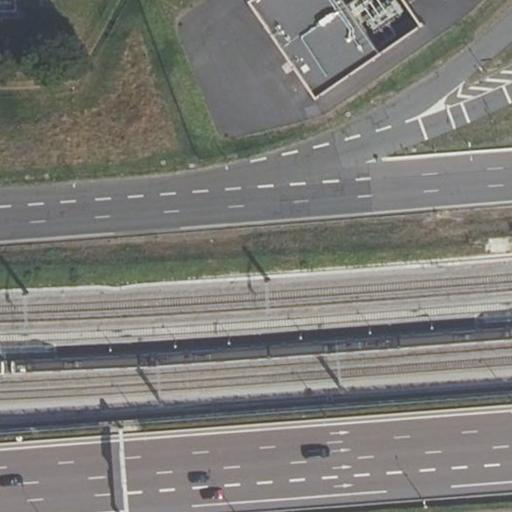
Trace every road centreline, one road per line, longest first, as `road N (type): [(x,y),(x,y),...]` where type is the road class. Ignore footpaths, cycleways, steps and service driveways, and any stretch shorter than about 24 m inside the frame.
road 1 (primary): [(0,487),(511,448)]
road 2 (secondary): [(194,210),(511,182)]
road 3 (unclassified): [(347,154),(511,32)]
road 4 (secondary): [(0,224),(194,210)]
road 5 (unclassified): [(347,154),(511,91)]
road 6 (unclassified): [(194,210),(347,154)]
